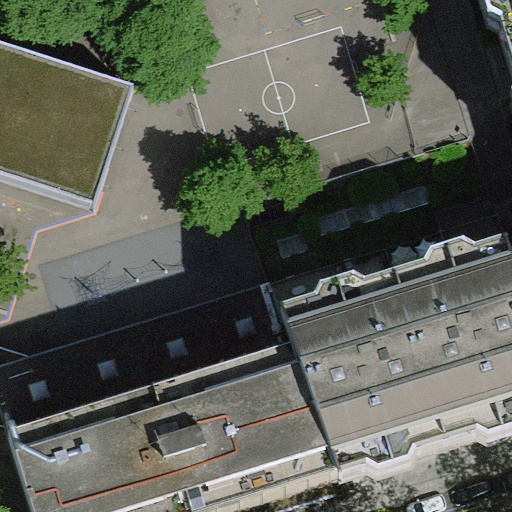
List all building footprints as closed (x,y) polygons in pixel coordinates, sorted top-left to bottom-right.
[(511,0),(480,0),(491,31),(502,37),(504,44),(511,41),(511,0)] [(0,181),(97,213),(134,93),(0,50),(0,181)] [(479,261),(508,251),(497,218),(269,287),(283,320),(316,309),(326,296),(357,286),(369,294),(396,286),(427,276),(433,266),(468,255),(479,261)] [(427,276),(396,286),(443,434),(469,426),(474,443),(491,449),(511,442),(511,263),(508,251),(479,261),(468,255),(433,266),(427,276)] [(316,309),(283,320),(303,378),(333,467),(358,460),(363,476),(380,483),(412,473),(423,459),(418,443),(443,434),(396,286),(369,294),(357,286),(326,296),(316,309)] [(17,465),(303,378),(283,320),(269,287),(28,361),(0,370),(0,405),(7,431),(17,465)] [(0,370),(28,361),(0,352),(0,428),(7,431),(0,405),(0,370)] [(333,467),(303,378),(17,465),(31,511),(250,511),(340,485),(333,467)]
